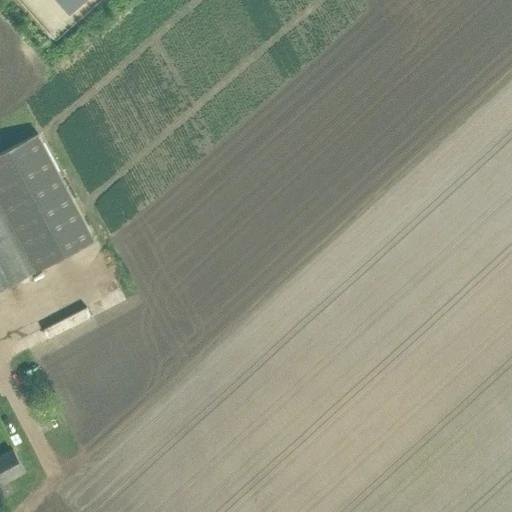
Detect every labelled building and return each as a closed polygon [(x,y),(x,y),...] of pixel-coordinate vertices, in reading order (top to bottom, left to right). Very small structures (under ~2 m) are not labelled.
[(35,0),(57,24),(84,0),(35,0)] [(0,287),(93,238),(38,132),(0,151),(0,287)] [(42,338),(83,316),(77,306),(36,329),(42,338)] [(88,402),(134,381),(127,366),(81,387),(88,402)] [(0,483),(24,471),(11,448),(0,454),(0,483)]
